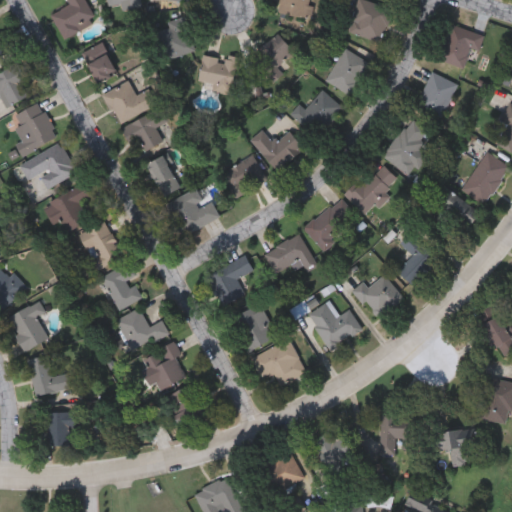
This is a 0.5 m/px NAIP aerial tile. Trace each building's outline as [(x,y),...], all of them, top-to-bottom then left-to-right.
[(52,13),(70,5),(67,0),(86,0),(97,22),(64,37),(52,13)] [(140,0),(141,3),(109,9),(107,0),(140,0)] [(279,11),(281,0),(312,0),(308,18),(279,11)] [(370,0),(393,8),(380,42),(347,29),(357,0),(370,0)] [(168,26),(167,21),(185,16),(196,50),(164,60),(155,30),(168,26)] [(484,35),(478,51),(470,48),(463,67),(438,58),(451,23),(484,35)] [(284,74),(271,82),(251,53),(280,34),(292,53),(277,63),(284,74)] [(0,37),(8,51),(0,55),(0,37)] [(97,83),(82,53),(102,42),(117,73),(97,83)] [(352,94),(326,78),(345,47),(371,62),(352,94)] [(232,93),(212,90),(213,83),(198,81),(202,55),(226,59),(227,54),(238,56),(232,93)] [(0,71),(19,63),(33,94),(6,106),(0,92),(0,71)] [(415,106),(431,71),(457,82),(441,117),(415,106)] [(119,123),(104,93),(128,80),(136,95),(149,88),(157,104),(119,123)] [(304,108),(324,88),(343,108),(316,135),(292,111),(300,103),(304,108)] [(15,113),(41,101),(58,138),(20,155),(15,144),(22,141),(16,127),(21,125),(15,113)] [(511,152),(491,140),(511,102),(511,152)] [(145,150),(141,140),(130,145),(121,127),(160,109),(166,122),(156,126),(163,141),(145,150)] [(409,174),(383,155),(411,117),(429,130),(422,141),(429,147),(409,174)] [(250,139),(263,128),(275,141),(289,129),(304,147),(277,170),(250,139)] [(28,179),(21,162),(63,143),(77,174),(46,188),(40,174),(28,179)] [(461,188),(487,150),(510,166),(484,204),(461,188)] [(268,178),(238,197),(222,173),(253,153),(268,178)] [(181,186),(164,196),(147,164),(163,154),(181,186)] [(347,195),(381,162),(399,180),(364,213),(347,195)] [(84,200),(94,218),(70,231),(52,199),(82,182),(91,197),(84,200)] [(167,203),(197,187),(205,202),(211,199),(221,217),(183,235),(167,203)] [(460,239),(430,219),(448,190),(479,210),(460,239)] [(324,250),(305,228),(340,197),(355,213),(348,219),(353,224),(324,250)] [(96,270),(79,233),(107,220),(124,257),(96,270)] [(413,254),(401,243),(411,232),(438,259),(412,285),(397,270),(413,254)] [(300,233),(317,264),(306,270),(300,258),(275,272),(265,252),(300,233)] [(245,295),(222,304),(209,272),(247,256),(253,270),(238,277),(245,295)] [(102,275),(130,262),(137,276),(131,278),(141,299),(118,310),(102,275)] [(0,263),(25,287),(5,308),(0,303),(0,263)] [(369,287),(384,274),(404,297),(378,319),(353,289),(363,281),(369,287)] [(49,338),(24,351),(7,317),(40,300),(46,312),(37,316),(49,338)] [(350,308),(362,330),(330,349),(309,313),(327,302),(335,317),(350,308)] [(234,316),(261,303),(278,336),(250,350),(234,316)] [(118,317),(141,307),(149,325),(163,319),(170,334),(132,350),(118,317)] [(480,327),(499,314),(511,333),(511,350),(501,358),(480,327)] [(252,355),(292,339),(306,373),(280,383),(276,372),(261,377),(252,355)] [(145,355),(174,342),(189,376),(159,389),(145,355)] [(28,359),(48,354),(53,376),(68,372),(71,387),(36,395),(28,359)] [(511,381),(511,411),(508,410),(506,422),(478,417),(485,376),(511,381)] [(180,429),(165,396),(196,382),(211,415),(180,429)] [(381,453),(382,410),(412,410),(412,437),(396,436),(396,453),(381,453)] [(46,412),(72,412),(72,452),(46,452),(46,412)] [(429,433),(475,428),(477,444),(468,445),(470,463),(452,465),(451,449),(431,451),(429,433)] [(347,434),(357,457),(327,470),(313,438),(332,430),(336,439),(347,434)] [(263,465),(292,451),(305,477),(275,491),(263,465)] [(204,511),(195,491),(228,476),(243,511),(204,511)] [(422,511),(406,502),(413,489),(450,511),(449,511),(422,511)]
